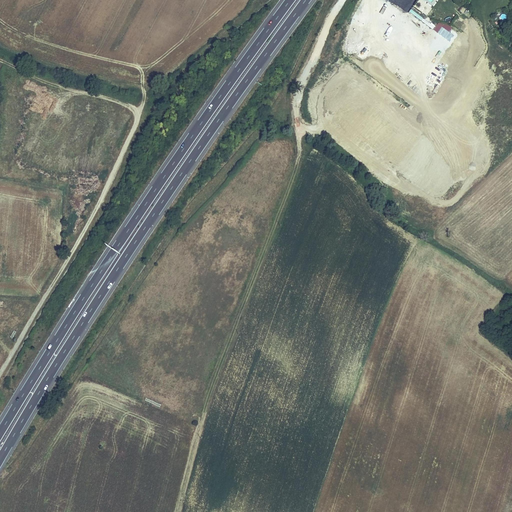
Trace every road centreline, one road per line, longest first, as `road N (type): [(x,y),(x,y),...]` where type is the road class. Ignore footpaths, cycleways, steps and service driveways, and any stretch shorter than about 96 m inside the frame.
road 1 (motorway): [(0,458),(144,228),(305,0)]
road 2 (track): [(178,511),(219,361),(297,163),(297,94),(342,0)]
road 3 (motorway): [(290,0),(133,222),(0,433)]
road 4 (track): [(0,46),(106,82),(143,86),(137,118)]
road 5 (track): [(0,60),(125,102),(137,118)]
